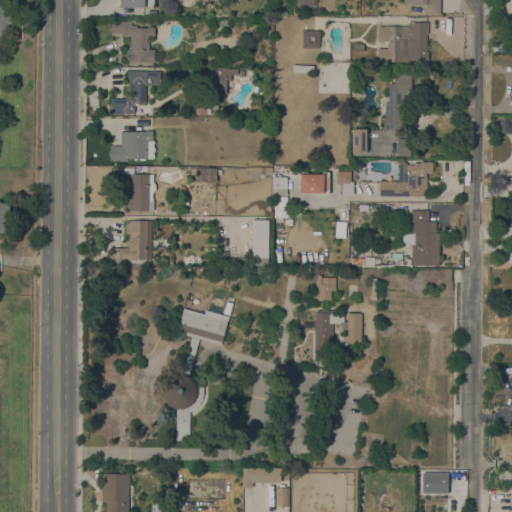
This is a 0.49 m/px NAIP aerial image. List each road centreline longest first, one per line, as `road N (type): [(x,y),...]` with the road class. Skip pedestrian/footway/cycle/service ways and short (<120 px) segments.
road 1 (secondary): [(54,511),(58,0)]
road 2 (residential): [(472,511),(474,0)]
